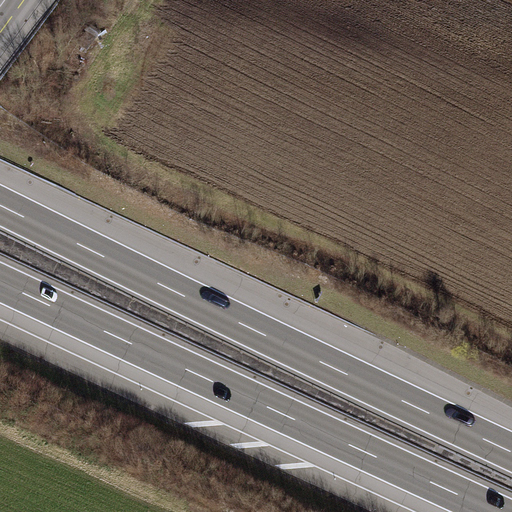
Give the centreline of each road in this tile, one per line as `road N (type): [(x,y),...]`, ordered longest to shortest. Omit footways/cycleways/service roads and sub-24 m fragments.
road 1 (motorway): [(511,450),(0,203)]
road 2 (motorway): [(0,282),(492,511)]
